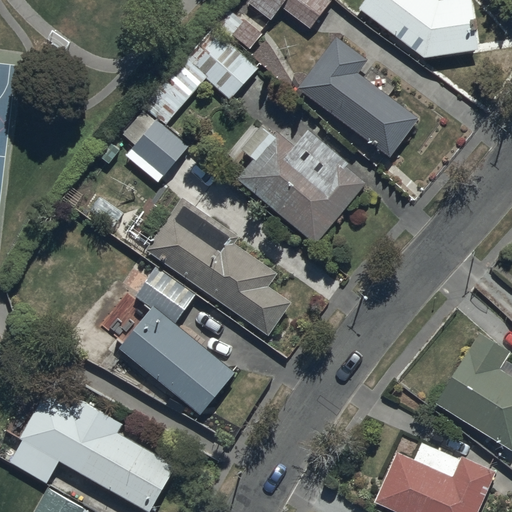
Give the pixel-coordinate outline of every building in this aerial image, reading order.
[(243,0),(244,0),(271,20),(281,8),(309,29),(330,2),(327,0),(243,0)] [(364,0),(358,8),(423,58),(478,51),(471,0),(364,0)] [(240,7),(235,13),(227,6),(215,21),(249,49),(261,34),(259,32),(266,24),(257,16),(254,19),(240,7)] [(170,119),(206,80),(230,101),(259,69),(211,26),(146,98),(170,119)] [(337,38),(297,87),(389,157),(419,119),(358,74),(368,61),(337,38)] [(143,110),(122,134),(135,146),(126,156),(157,184),(187,151),(143,110)] [(252,160),(236,178),(312,244),(366,183),(347,166),(349,164),(310,129),(301,139),(287,126),(276,139),(261,125),(240,149),(252,160)] [(180,198),(145,251),(269,333),(290,302),(267,286),(276,272),(233,244),(238,236),(180,198)] [(236,371),(174,323),(195,296),(157,267),(135,295),(150,307),(119,347),(203,413),(236,371)] [(511,366),(504,361),(510,352),(479,333),(436,403),(511,449),(511,366)] [(47,483),(60,461),(148,511),(151,511),(178,466),(153,451),(158,443),(146,437),(140,446),(118,434),(124,424),(52,383),(21,438),(24,440),(11,463),(47,483)] [(397,452),(374,501),(398,511),(478,511),(496,473),(461,457),(460,460),(421,442),(413,459),(397,452)] [(88,511),(48,489),(34,511),(88,511)]
